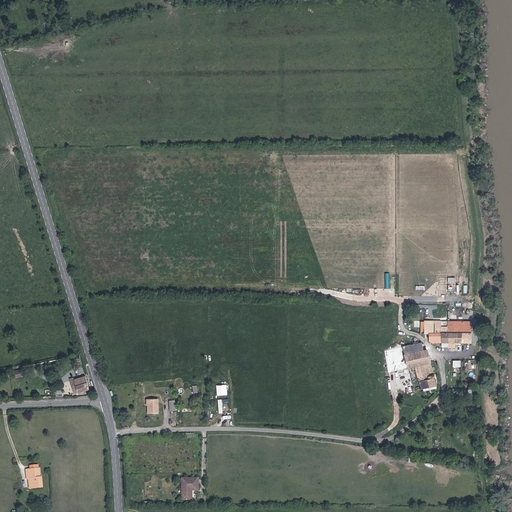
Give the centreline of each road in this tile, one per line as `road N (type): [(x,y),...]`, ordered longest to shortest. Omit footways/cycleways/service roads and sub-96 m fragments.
road 1 (residential): [(113,433),(237,429),(387,446),(434,400),(438,360),(490,356)]
road 2 (tertiary): [(0,62),(103,400)]
